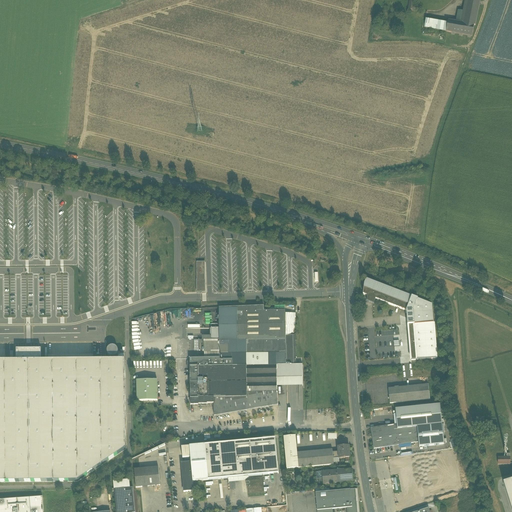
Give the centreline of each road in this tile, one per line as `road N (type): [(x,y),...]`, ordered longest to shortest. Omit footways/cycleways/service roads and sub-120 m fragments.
road 1 (primary): [(322,226),(189,186),(0,145)]
road 2 (tertiary): [(371,511),(348,299)]
road 3 (track): [(475,36),(431,167),(423,234)]
road 4 (unknown): [(349,323),(399,320),(404,327),(405,383),(354,387)]
road 5 (primary): [(511,301),(362,240)]
